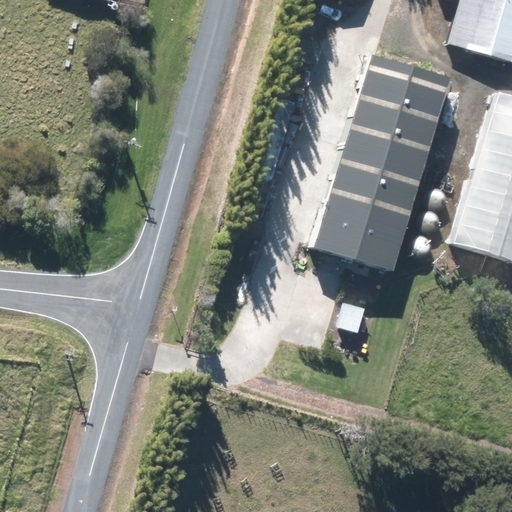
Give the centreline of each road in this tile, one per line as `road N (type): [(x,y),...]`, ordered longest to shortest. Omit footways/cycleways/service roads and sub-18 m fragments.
road 1 (track): [(237,377),(357,0)]
road 2 (track): [(131,349),(511,451)]
road 3 (residential): [(136,329),(223,0)]
road 4 (residential): [(85,511),(136,329)]
road 5 (unclassified): [(136,329),(0,312)]
